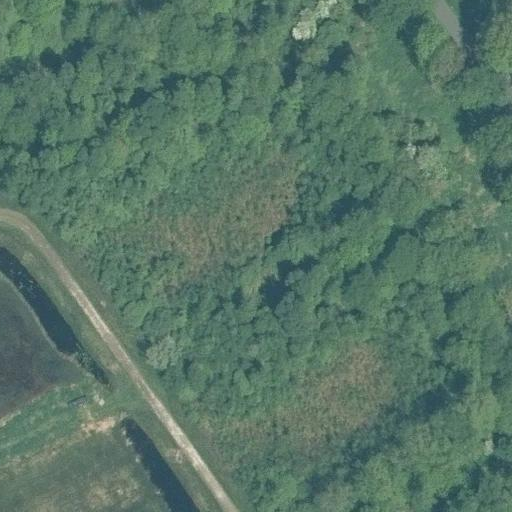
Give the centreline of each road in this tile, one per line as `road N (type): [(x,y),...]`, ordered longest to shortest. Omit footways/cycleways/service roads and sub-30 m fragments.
road 1 (track): [(228,511),(70,287),(20,224),(0,216)]
road 2 (unclassified): [(511,107),(430,0)]
